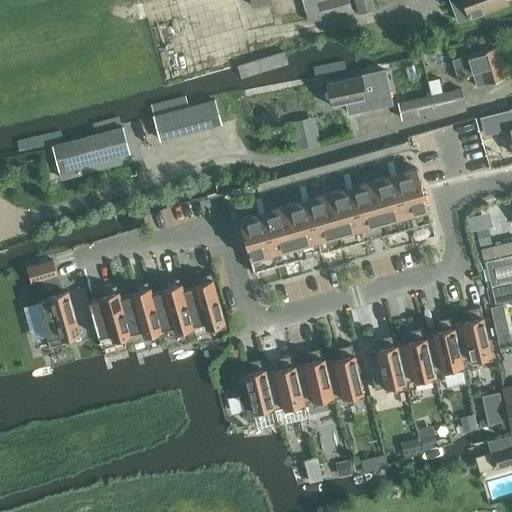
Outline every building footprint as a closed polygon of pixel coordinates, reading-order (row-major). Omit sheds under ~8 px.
[(315,0),(321,18),(352,8),(349,0),(315,0)] [(354,0),(359,13),(375,8),(372,0),(354,0)] [(506,0),(449,0),(458,21),(507,2),(506,0)] [(466,56),(452,60),(457,74),(465,71),(466,76),(473,74),(477,86),(506,77),(496,46),(466,56)] [(385,69),(327,83),(332,106),(346,103),(348,112),(392,102),(385,69)] [(460,88),(398,103),(401,118),(464,104),(460,88)] [(155,115),(161,139),(221,123),(215,99),(155,115)] [(510,108),(481,116),(485,133),(507,128),(511,150),(511,107),(510,108)] [(315,121),(291,127),(296,149),(320,144),(315,121)] [(78,166),(130,153),(123,125),(52,144),(61,179),(80,174),(78,166)] [(409,140),(399,143),(401,150),(411,148),(409,140)] [(401,150),(399,143),(390,145),(392,153),(401,150)] [(380,148),(382,156),(392,153),(390,145),(380,148)] [(373,158),(382,156),(380,148),(371,151),(373,158)] [(373,158),(371,151),(361,153),(363,161),(373,158)] [(351,156),(354,164),(363,161),(361,153),(351,156)] [(342,159),(344,167),(354,164),(351,156),(342,159)] [(332,161),(334,169),(344,167),(342,159),(332,161)] [(323,164),(325,172),(334,169),(332,161),(323,164)] [(313,167),(315,175),(325,172),(323,164),(313,167)] [(304,170),(306,177),(315,175),(313,167),(304,170)] [(416,167),(372,180),(387,234),(432,221),(416,167)] [(294,172),(296,180),(306,177),(304,170),(294,172)] [(284,175),(287,183),(296,180),(294,172),(284,175)] [(275,178),(277,185),(287,183),(284,175),(275,178)] [(265,180),(268,188),(277,185),(275,178),(265,180)] [(258,191),(268,188),(265,180),(256,183),(258,191)] [(387,234),(372,180),(328,192),(343,246),(387,234)] [(283,205),(298,259),(343,246),(328,192),(283,205)] [(254,271),(298,259),(283,205),(239,217),(254,271)] [(487,226),(476,229),(480,246),(492,243),(487,226)] [(511,252),(511,239),(480,247),(483,259),(511,252)] [(511,280),(511,253),(485,260),(491,285),(511,280)] [(31,283),(58,275),(53,260),(27,267),(31,283)] [(193,324),(205,321),(206,327),(219,323),(220,328),(226,326),(211,273),(197,277),(199,284),(183,289),(182,289),(193,324)] [(161,328),(162,328),(174,325),(175,330),(188,327),(189,332),(195,330),(193,324),(182,289),(183,289),(180,277),(166,281),(168,288),(152,292),(151,293),(161,328)] [(511,280),(491,285),(494,302),(511,298),(511,280)] [(130,332),(142,329),(144,334),(157,331),(158,336),(163,334),(162,328),(161,328),(151,293),(152,292),(149,281),(135,284),(137,292),(121,296),(120,297),(130,332)] [(130,332),(120,297),(121,296),(117,284),(103,288),(106,296),(88,301),(98,336),(111,333),(113,338),(125,335),(127,340),(132,338),(130,332)] [(81,337),(75,316),(68,291),(37,300),(50,346),(81,337)] [(462,361),(471,359),(472,363),(492,359),(480,306),(467,309),(469,320),(453,324),(462,361)] [(433,371),(434,371),(442,369),(443,374),(464,369),(462,361),(453,324),(452,316),(438,319),(441,331),(425,334),(424,334),(433,371)] [(405,381),(414,379),(415,384),(436,379),(434,371),(433,371),(424,334),(425,334),(423,327),(410,330),(413,341),(397,345),(396,345),(405,382),(405,381)] [(507,327),(496,330),(499,344),(510,341),(507,327)] [(396,345),(397,345),(394,334),(381,337),(383,348),(366,352),(375,389),(385,386),(386,391),(406,386),(405,381),(405,382),(396,345)] [(333,399),(334,399),(342,397),(344,401),(364,397),(352,344),(338,347),(341,358),(325,362),(324,362),(333,399)] [(303,402),(304,402),(312,400),(314,405),(334,400),(334,399),(333,399),(324,362),(325,362),(322,347),(308,350),(311,362),(295,365),(294,365),(303,402)] [(274,409),(275,409),(283,407),(284,412),(305,407),(304,402),(303,402),(294,365),(295,365),(293,354),(279,357),(282,368),(266,372),(274,409)] [(266,372),(262,358),(249,361),(252,372),(234,376),(243,413),(253,410),(254,415),(275,410),(275,409),(274,409),(266,372)] [(511,384),(502,387),(511,428),(511,427),(511,384)] [(489,425),(507,421),(501,395),(484,399),(489,425)] [(474,414),(462,417),(465,429),(477,426),(474,414)] [(433,434),(420,439),(424,450),(437,445),(433,434)] [(511,435),(489,441),(497,467),(511,462),(511,435)] [(418,438),(402,442),(406,458),(422,454),(418,438)] [(490,452),(476,457),(479,468),(494,464),(490,452)] [(384,453),(374,456),(377,467),(386,465),(384,453)] [(349,460),(339,463),(342,476),(352,474),(349,460)] [(314,469),(310,476),(311,482),(323,479),(320,468),(314,469)]
